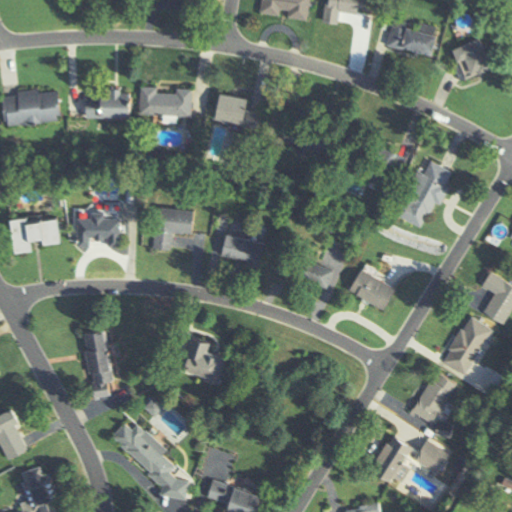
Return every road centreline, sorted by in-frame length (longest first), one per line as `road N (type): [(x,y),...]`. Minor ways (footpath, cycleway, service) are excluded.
road 1 (residential): [(511,153),(386,90),(300,61),(129,39),(0,46)]
road 2 (residential): [(299,511),(511,168)]
road 3 (residential): [(389,366),(290,316),(186,289),(59,284),(9,300)]
road 4 (residential): [(108,511),(85,438),(0,283)]
